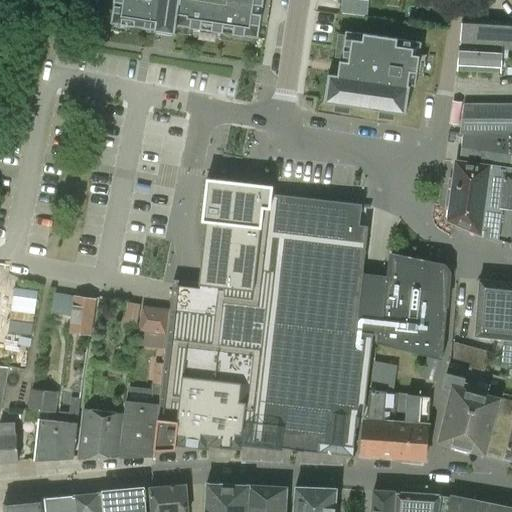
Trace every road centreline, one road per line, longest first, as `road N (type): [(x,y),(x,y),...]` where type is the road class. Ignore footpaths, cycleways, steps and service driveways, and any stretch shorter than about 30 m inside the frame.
road 1 (residential): [(511,484),(174,468),(0,484)]
road 2 (residential): [(0,259),(13,262),(49,76),(282,123)]
road 3 (residential): [(511,261),(439,243),(415,220),(379,157),(299,145),(282,123)]
road 4 (residential): [(282,123),(300,0)]
